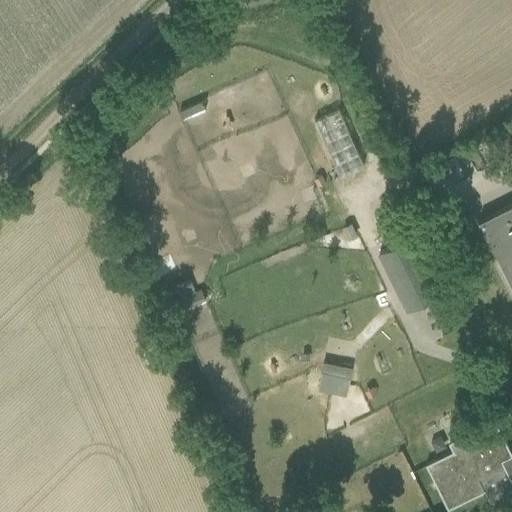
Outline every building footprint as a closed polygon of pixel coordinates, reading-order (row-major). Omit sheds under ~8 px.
[(315,120),(339,176),(364,165),(339,109),(315,120)] [(108,120),(100,124),(116,157),(123,153),(108,120)] [(322,174),(314,179),(318,186),(326,181),(322,174)] [(511,203),(479,220),(511,285),(511,203)] [(352,222),(342,227),(348,240),(358,236),(352,222)] [(420,231),(377,252),(405,310),(448,289),(420,231)] [(172,301),(176,312),(206,300),(201,289),(172,301)] [(324,361),(317,391),(346,396),(352,366),(324,361)] [(485,490),(495,511),(508,511),(511,510),(511,451),(495,418),(448,441),(452,450),(426,463),(448,508),(485,490)]
